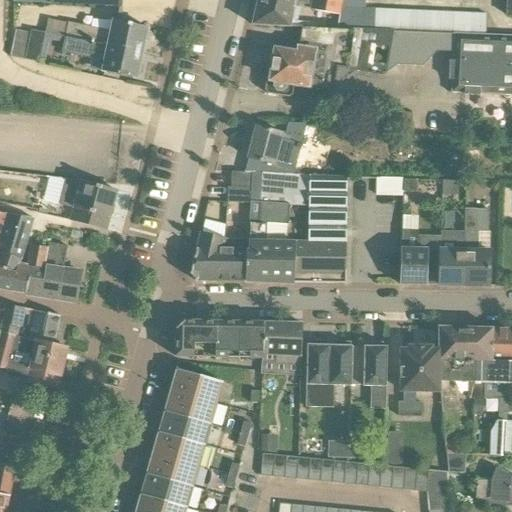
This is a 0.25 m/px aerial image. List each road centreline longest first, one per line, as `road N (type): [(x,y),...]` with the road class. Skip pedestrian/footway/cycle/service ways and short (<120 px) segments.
road 1 (residential): [(511,304),(174,294)]
road 2 (residential): [(174,294),(163,258),(230,0)]
road 3 (residential): [(96,511),(151,334),(174,294)]
